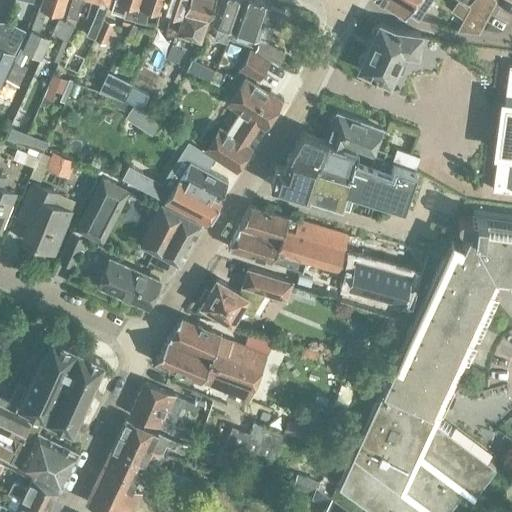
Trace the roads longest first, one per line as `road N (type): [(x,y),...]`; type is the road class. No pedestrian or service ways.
road 1 (residential): [(148,341),(294,109),(347,0)]
road 2 (residential): [(65,511),(148,341)]
road 3 (residential): [(148,341),(0,276)]
